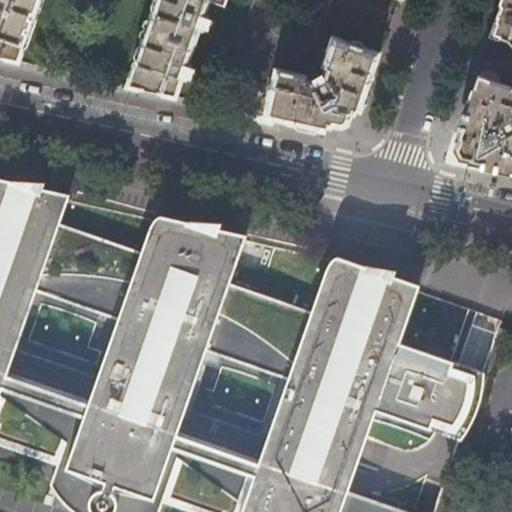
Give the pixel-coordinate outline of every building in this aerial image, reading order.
[(0,0),(0,56),(20,61),(40,0),(0,0)] [(157,0),(128,85),(177,97),(183,77),(188,78),(188,77),(190,78),(191,76),(194,77),(196,69),(194,69),(195,66),(192,66),(192,64),(188,63),(200,28),(204,30),(205,28),(209,30),(210,27),(213,28),(215,21),(213,20),(213,18),(209,16),(209,15),(205,14),(209,0),(215,0),(225,3),(225,0),(157,0)] [(511,0),(504,0),(493,34),(509,39),(509,41),(511,44),(511,0)] [(266,117),(325,130),(326,125),(331,126),(332,124),(338,125),(350,118),(352,112),(355,113),(356,108),(361,110),(361,109),(381,52),(334,36),(324,64),(327,66),(325,72),(324,70),(322,72),(321,69),(312,74),(314,76),(311,78),(312,79),(306,78),(307,74),(276,67),(266,117)] [(481,165),(511,171),(511,118),(511,117),(511,87),(499,82),(500,78),(499,75),(484,70),(482,72),(480,76),(479,75),(460,128),(463,129),(461,137),(463,138),(459,149),(463,155),(474,158),(473,160),(482,162),(481,165)] [(0,431),(5,432),(19,436),(40,445),(51,452),(69,468),(75,476),(86,483),(94,486),(96,493),(94,497),(93,500),(94,507),(96,511),(97,511),(117,511),(120,509),(122,504),(121,497),(129,500),(132,500),(144,500),(157,497),(169,497),(194,498),(203,499),(218,504),(227,509),(230,511),(412,511),(350,490),(379,409),(397,415),(399,411),(407,413),(410,419),(430,426),(461,437),(470,424),(477,411),(482,394),(484,379),(484,369),(473,365),(402,341),(420,291),(422,283),(342,255),(339,255),(334,257),(330,260),(322,283),(313,309),(230,281),(245,239),(247,232),(173,215),(166,214),(161,218),(158,221),(157,222),(149,243),(146,251),(64,223),(71,201),(72,199),(74,192),(0,165),(0,431)]
